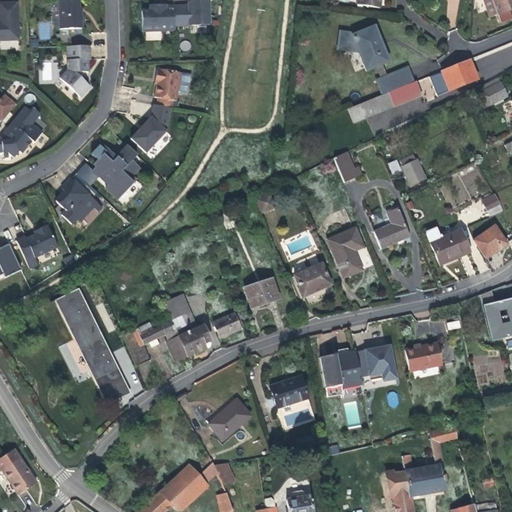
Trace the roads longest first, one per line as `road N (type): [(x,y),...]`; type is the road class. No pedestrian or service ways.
road 1 (residential): [(71,485),(121,422),(195,370),(328,325),(476,289),(511,271)]
road 2 (residential): [(115,0),(105,110),(63,158),(0,190)]
road 3 (unclassified): [(71,485),(0,384)]
